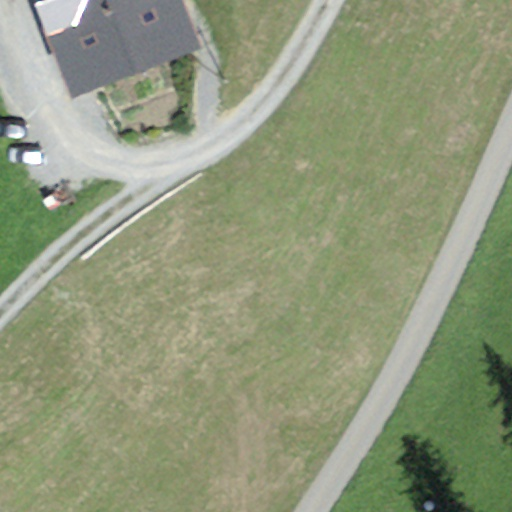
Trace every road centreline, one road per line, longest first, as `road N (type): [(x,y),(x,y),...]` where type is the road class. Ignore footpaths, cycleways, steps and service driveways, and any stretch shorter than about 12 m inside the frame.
road 1 (track): [(0,324),(70,253),(276,106),(334,0)]
road 2 (tertiary): [(311,511),(416,346),(511,135)]
